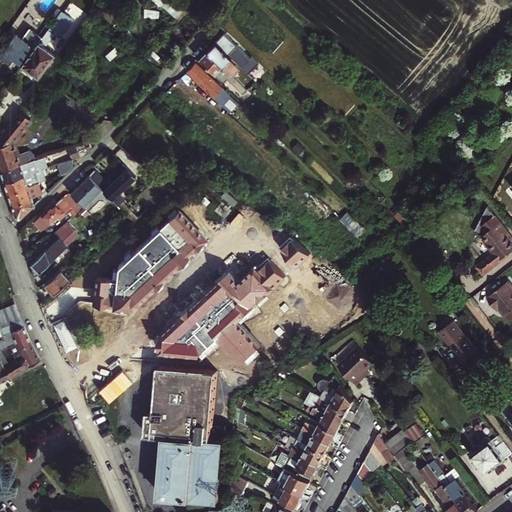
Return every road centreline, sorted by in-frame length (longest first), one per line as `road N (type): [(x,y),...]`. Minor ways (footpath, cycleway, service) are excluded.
road 1 (residential): [(7,237),(180,57),(224,0)]
road 2 (residential): [(66,383),(133,338),(243,235)]
road 3 (residential): [(7,237),(66,383)]
road 4 (residential): [(66,383),(126,511)]
road 5 (unknown): [(511,349),(475,300),(479,286),(511,258)]
